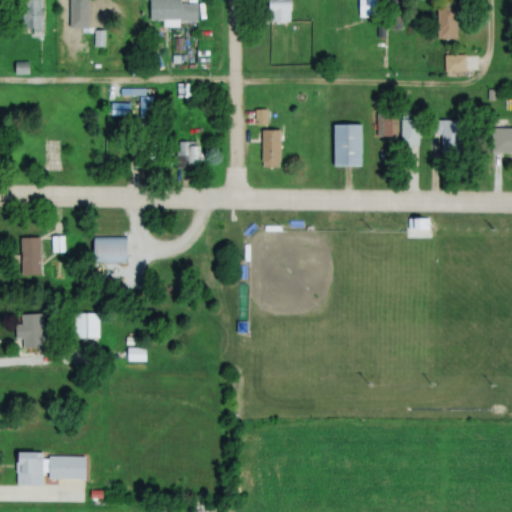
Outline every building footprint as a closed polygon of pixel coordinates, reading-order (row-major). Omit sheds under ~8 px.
[(43,31),(43,0),(24,0),(24,31),(43,31)] [(68,0),(69,30),(88,30),(87,0),(68,0)] [(145,0),(146,20),(196,20),(196,0),(145,0)] [(290,22),(290,0),(268,0),(268,22),(290,22)] [(358,0),(358,17),(376,18),(376,0),(358,0)] [(457,40),(457,7),(437,7),(437,40),(457,40)] [(444,56),(444,73),(463,73),(463,56),(444,56)] [(375,108),(375,136),(394,136),(394,108),(375,108)] [(400,118),(400,137),(419,137),(419,118),(400,118)] [(440,153),(460,153),(460,119),(440,119),(440,153)] [(361,166),(361,124),(333,124),(333,166),(361,166)] [(511,127),(491,127),(491,153),(511,152),(511,127)] [(260,129),(260,166),(278,166),(278,129),(260,129)] [(176,168),(196,168),(196,140),(176,140),(176,168)] [(125,234),(92,234),(92,261),(125,261),(125,234)] [(20,237),(20,274),(39,274),(39,237),(20,237)] [(97,312),(72,312),(72,338),(97,338),(97,312)] [(14,339),(21,339),(21,347),(42,347),(42,313),(20,313),(20,323),(14,323),(14,339)] [(125,361),(144,361),(144,346),(125,346),(125,361)] [(17,483),(43,483),(43,451),(17,451),(17,483)] [(86,455),(48,455),(48,479),(86,479),(86,455)]
